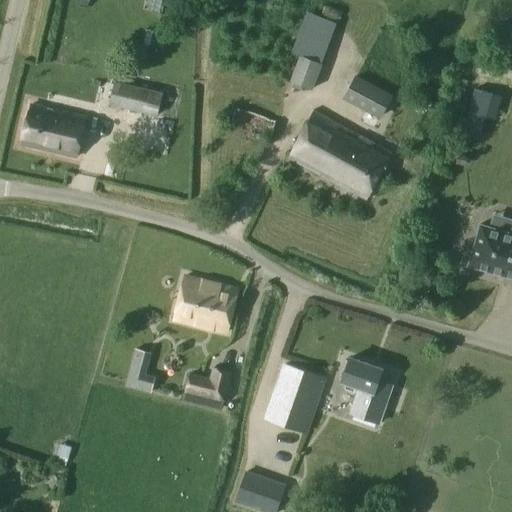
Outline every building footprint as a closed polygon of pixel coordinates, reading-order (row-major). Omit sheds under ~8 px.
[(290,81),(303,86),(312,89),(322,64),(300,55),(290,81)] [(355,74),(342,98),(380,118),(393,94),(355,74)] [(157,115),(163,93),(114,82),(108,104),(157,115)] [(474,128),(477,111),(495,114),(499,94),(468,89),(462,126),(474,128)] [(22,144),(76,157),(85,117),(31,104),(22,144)] [(236,107),(230,126),(269,139),(276,120),(236,107)] [(301,134),(340,155),(379,176),(392,151),(313,110),(301,134)] [(301,134),(288,159),(367,200),(379,176),(340,155),(301,134)] [(511,233),(480,224),(468,266),(511,278),(511,233)] [(185,275),(174,320),(226,332),(237,288),(185,275)] [(350,357),(341,381),(347,383),(346,388),(354,391),(357,386),(359,387),(350,413),(379,423),(392,385),(378,380),(382,369),(350,357)] [(264,418),(306,433),(325,378),(283,363),(264,418)] [(185,391),(222,400),(229,372),(213,368),(210,380),(189,375),(185,391)] [(247,472),(236,502),(266,511),(275,511),(285,485),(247,472)]
